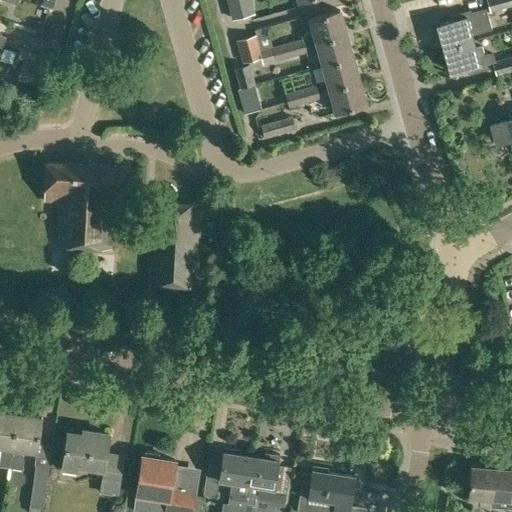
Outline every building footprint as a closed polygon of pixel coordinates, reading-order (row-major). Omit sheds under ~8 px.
[(255,14),(251,0),(226,0),(232,20),(255,14)] [(511,0),(487,0),(490,11),(511,5),(511,0)] [(446,47),(474,39),(472,34),(492,28),(486,7),(481,8),(481,6),(452,13),(453,20),(440,23),(446,47)] [(306,46),(316,43),(347,34),(340,10),(310,19),(314,32),(304,35),(304,38),(306,46)] [(243,63),(261,57),(263,64),(286,58),(282,44),(261,50),(256,34),(236,40),(243,63)] [(353,57),(347,34),(316,43),(306,46),(308,52),(306,52),(307,55),(319,52),(323,66),(353,57)] [(304,38),(282,44),(286,58),(306,52),(308,52),(306,46),(304,38)] [(474,39),(446,47),(453,72),(473,67),(474,71),(496,65),(493,53),(479,57),(474,39)] [(38,88),(48,57),(19,48),(17,55),(25,57),(18,82),(38,88)] [(511,55),(498,59),(502,73),(511,70),(511,55)] [(330,89),(360,80),(353,57),(323,66),(330,89)] [(234,68),(240,89),(253,86),(253,85),(255,84),(250,64),(234,68)] [(336,113),(367,104),(360,80),(330,89),(336,113)] [(305,102),(320,98),(316,84),(301,88),(305,102)] [(258,102),(253,86),(240,89),(245,105),(258,102)] [(301,88),(285,93),(289,107),(305,102),(301,88)] [(264,138),(296,129),(292,116),(261,125),(264,138)] [(511,119),(492,125),(497,143),(511,139),(511,141),(511,119)] [(128,201),(130,167),(47,162),(45,201),(58,202),(56,245),(111,248),(111,244),(150,246),(148,283),(196,286),(201,204),(152,201),(152,214),(113,212),(113,200),(128,201)] [(0,465),(9,467),(17,414),(0,411),(0,445),(0,446),(0,447),(0,465)] [(37,451),(42,417),(17,414),(9,467),(22,469),(24,457),(22,457),(23,449),(37,451)] [(110,433),(83,428),(82,432),(67,430),(62,467),(77,469),(78,464),(103,468),(99,493),(118,496),(125,454),(107,452),(110,433)] [(242,511),(251,455),(238,453),(239,449),(227,447),(226,451),(224,451),(219,479),(231,481),(228,502),(223,501),(220,511),(242,511)] [(175,460),(159,457),(160,452),(145,450),(144,455),(142,454),(133,510),(144,511),(193,511),(197,490),(171,486),(175,460)] [(263,457),(251,455),(242,511),(253,511),(254,508),(255,508),(258,494),(272,496),(272,500),(285,502),(289,477),(276,475),(280,454),(264,451),(263,457)] [(43,508),(49,467),(36,465),(29,506),(43,508)] [(355,475),(327,471),(328,468),(314,465),(313,469),(312,469),(312,473),(303,472),(296,510),(306,511),(365,511),(366,508),(350,506),(355,475)] [(511,508),(511,480),(510,480),(511,468),(472,465),(469,496),(508,499),(507,508),(511,508)]
